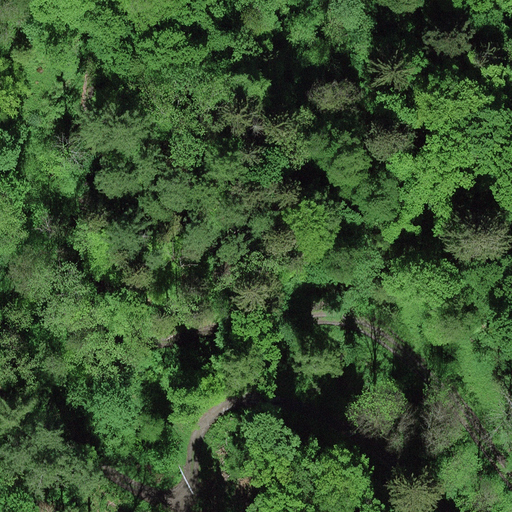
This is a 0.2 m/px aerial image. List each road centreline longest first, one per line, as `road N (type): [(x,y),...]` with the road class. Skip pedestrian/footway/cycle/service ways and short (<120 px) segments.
road 1 (track): [(511,478),(409,354),(374,329),(331,316),(186,343),(153,337),(124,308),(108,257),(117,59),(102,0)]
road 2 (track): [(474,511),(411,440),(318,389),(244,399),(208,479),(186,488),(130,466),(24,387),(0,358)]
